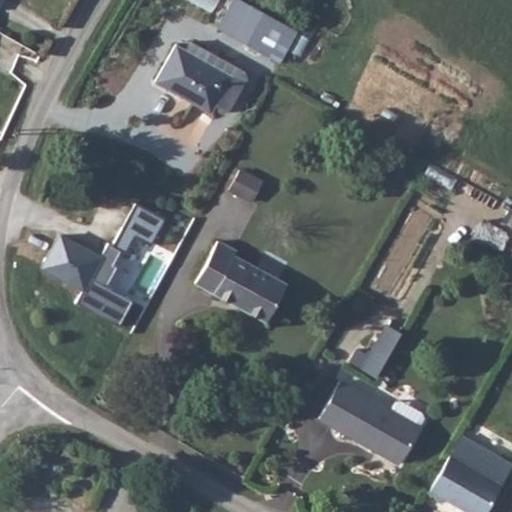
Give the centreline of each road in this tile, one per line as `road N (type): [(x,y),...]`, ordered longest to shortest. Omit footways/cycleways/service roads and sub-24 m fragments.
road 1 (unknown): [(246,511),(328,352),(388,309),(457,226)]
road 2 (residential): [(239,511),(24,377)]
road 3 (unclassified): [(98,0),(37,113),(0,231)]
